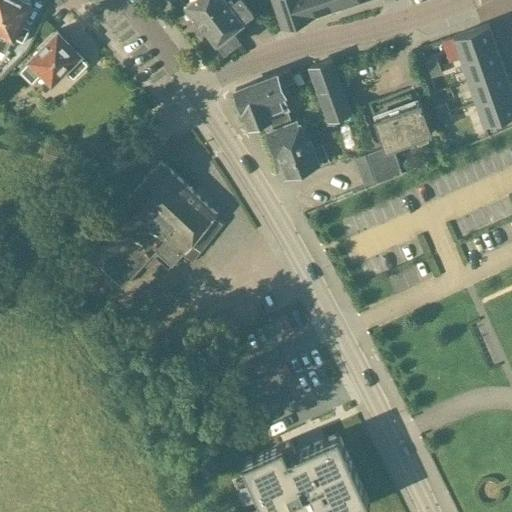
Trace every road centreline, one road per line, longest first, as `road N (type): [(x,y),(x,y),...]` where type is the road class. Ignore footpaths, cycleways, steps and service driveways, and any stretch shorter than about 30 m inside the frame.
road 1 (tertiary): [(430,511),(303,265),(192,86)]
road 2 (residential): [(192,86),(463,0)]
road 3 (track): [(0,263),(35,242),(164,128),(192,86)]
